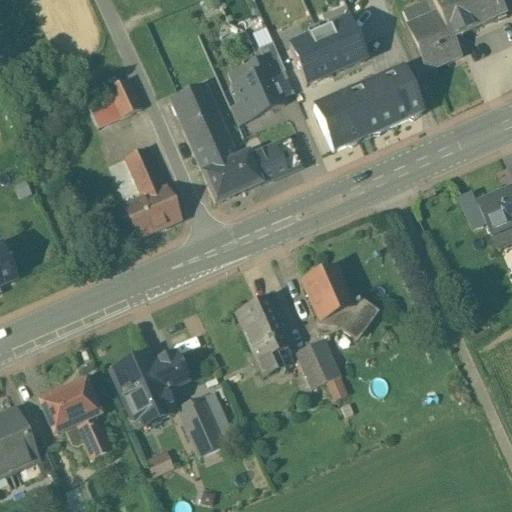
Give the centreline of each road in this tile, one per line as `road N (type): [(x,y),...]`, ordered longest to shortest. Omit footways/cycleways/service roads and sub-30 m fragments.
road 1 (unclassified): [(511,459),(384,180)]
road 2 (unclassified): [(211,255),(103,0)]
road 3 (secondary): [(211,255),(0,346)]
road 4 (secondary): [(384,180),(211,255)]
road 5 (secondary): [(511,123),(384,180)]
